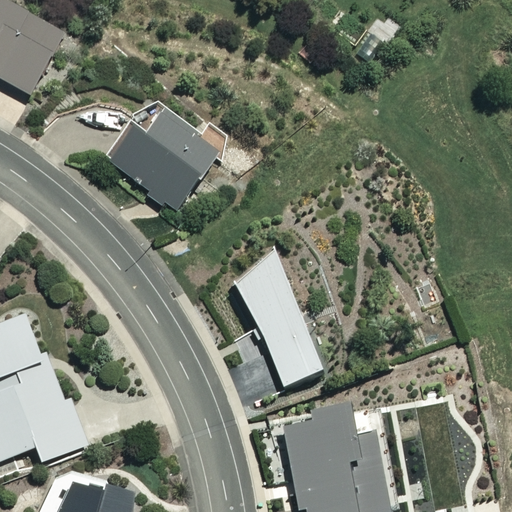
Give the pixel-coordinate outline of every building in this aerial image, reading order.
[(63,31),(5,0),(0,0),(0,76),(29,92),(63,31)] [(219,150),(151,100),(108,159),(176,209),(219,150)] [(326,377),(278,268),(238,285),(285,394),(326,377)] [(85,444),(25,316),(0,327),(0,461),(35,445),(43,463),(85,444)] [(353,433),(347,402),(312,409),(313,417),(281,423),(298,507),(304,506),(305,511),(384,511),(389,511),(373,429),(353,433)] [(131,511),(136,494),(68,476),(58,511),(131,511)]
